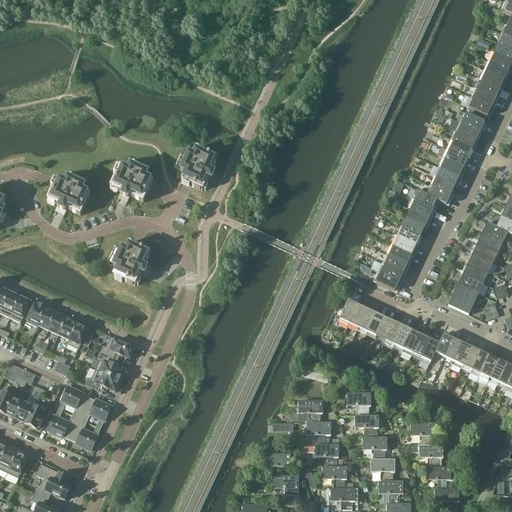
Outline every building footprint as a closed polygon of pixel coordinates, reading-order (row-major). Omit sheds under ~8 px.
[(511,18),(511,7),(507,5),(502,15),(511,19),(511,18)] [(511,40),(511,29),(507,27),(503,36),(511,40)] [(511,51),(511,40),(503,36),(498,45),(511,51)] [(479,40),(476,46),(487,51),(490,45),(479,40)] [(511,62),(511,51),(498,45),(494,55),(511,62)] [(508,73),(511,65),(511,62),(494,55),(490,64),(508,73)] [(504,82),(508,73),(490,64),(486,73),(504,82)] [(461,72),(456,82),(463,85),(468,76),(461,72)] [(500,91),(504,82),(486,73),(481,82),(500,91)] [(496,100),(500,91),(481,82),(477,91),(496,100)] [(491,109),(496,100),(477,91),(473,100),(491,109)] [(491,109),(473,100),(468,110),(487,118),(491,109)] [(466,115),(462,125),(480,133),(484,124),(466,115)] [(462,125),(458,134),(476,142),(480,133),(462,125)] [(458,134),(453,143),(471,151),(476,142),(458,134)] [(453,143),(449,152),(467,160),(471,151),(453,143)] [(211,173),(218,159),(196,149),(193,157),(182,152),(173,169),(184,174),(181,182),(182,183),(181,185),(189,189),(190,187),(202,192),(208,180),(211,181),(214,174),(211,173)] [(449,152),(445,161),(463,170),(467,160),(449,152)] [(153,182),(145,179),(150,168),(132,159),(127,170),(119,167),(119,168),(117,167),(113,175),(115,176),(109,188),(122,194),(121,197),(128,200),(129,197),(143,204),(153,182)] [(445,161),(441,170),(459,179),(463,170),(445,161)] [(441,170),(436,179),(454,188),(459,179),(441,170)] [(90,195),(82,192),(87,181),(70,172),(64,183),(56,180),(56,181),(54,180),(50,188),(52,189),(47,201),(59,207),(58,210),(65,213),(66,210),(80,217),(90,195)] [(436,179),(432,188),(450,197),(454,188),(436,179)] [(428,197),(437,202),(446,206),(450,197),(432,188),(428,197)] [(416,191),(411,201),(414,202),(433,211),(437,202),(428,197),(419,193),(416,191)] [(414,202),(410,211),(428,220),(433,211),(414,202)] [(511,210),(506,208),(501,218),(511,223),(511,210)] [(410,211),(406,221),(424,229),(428,220),(410,211)] [(511,223),(501,218),(497,228),(496,228),(507,233),(507,234),(511,235),(511,223)] [(406,221),(402,230),(420,238),(424,229),(406,221)] [(496,228),(497,228),(488,224),(483,234),(502,244),(507,234),(507,233),(496,228)] [(397,228),(393,237),(397,239),(416,247),(420,238),(402,230),(397,228)] [(502,244),(483,234),(478,245),(497,254),(502,244)] [(397,239),(393,248),(411,256),(416,247),(397,239)] [(144,268),(151,254),(129,244),(125,252),(114,247),(106,264),(117,269),(113,277),(115,278),(114,280),(122,284),(123,281),(135,287),(141,275),(144,276),(147,269),(144,268)] [(497,254),(478,245),(473,255),(492,264),(497,254)] [(393,248),(389,257),(407,266),(411,256),(393,248)] [(492,264),(473,255),(468,266),(487,275),(492,264)] [(386,256),(382,265),(384,266),(403,275),(407,266),(389,257),(386,256)] [(375,262),(371,270),(378,273),(378,274),(380,275),(398,284),(403,275),(384,266),(382,265),(375,262)] [(487,275),(468,266),(463,276),(483,285),(487,275)] [(511,272),(511,266),(503,269),(505,275),(511,272)] [(380,275),(376,284),(394,293),(398,284),(380,275)] [(483,285),(463,276),(458,286),(478,295),(483,285)] [(478,295),(458,286),(453,297),(473,306),(478,295)] [(506,292),(504,286),(493,290),(495,296),(506,292)] [(0,313),(9,294),(0,289),(0,313)] [(508,297),(506,292),(495,296),(497,301),(508,297)] [(0,315),(10,320),(19,299),(9,294),(0,313),(0,315)] [(473,306),(453,297),(448,307),(468,316),(473,306)] [(20,325),(30,304),(19,299),(10,320),(20,325)] [(357,307),(348,302),(339,321),(348,325),(357,307)] [(37,329),(46,309),(38,305),(38,307),(34,306),(26,324),(37,329)] [(358,330),(366,311),(357,307),(348,325),(358,330)] [(485,316),(496,312),(494,307),(483,311),(485,316)] [(48,332),(56,316),(46,311),(47,309),(46,309),(37,329),(38,327),(48,332)] [(367,334),(375,315),(366,311),(358,330),(367,334)] [(498,318),(496,312),(485,316),(487,322),(498,318)] [(384,319),(375,315),(367,334),(376,338),(384,319)] [(59,337),(66,321),(56,316),(48,332),(59,337)] [(385,342),(394,324),(384,319),(376,338),(385,342)] [(67,346),(76,325),(66,321),(59,337),(69,341),(66,346),(67,346)] [(394,347),(403,328),(394,324),(385,342),(394,347)] [(81,345),(88,331),(76,325),(67,346),(78,351),(81,345)] [(403,351),(412,332),(403,328),(394,347),(403,351)] [(88,331),(81,345),(88,349),(95,332),(92,331),(91,332),(88,331)] [(412,355),(421,336),(412,332),(403,351),(412,355)] [(421,359),(430,341),(421,336),(412,355),(421,359)] [(444,359),(453,340),(443,336),(439,345),(435,354),(444,359)] [(135,350),(110,339),(105,349),(103,348),(100,354),(113,360),(114,360),(113,360),(115,355),(122,358),(123,357),(130,361),(135,350)] [(453,363),(462,345),(453,340),(444,359),(453,363)] [(439,345),(430,341),(421,359),(431,364),(435,354),(439,345)] [(462,367),(471,349),(462,345),(453,363),(462,367)] [(89,349),(85,357),(92,360),(95,353),(89,349)] [(471,372),(480,353),(471,349),(462,367),(471,372)] [(481,376),(489,358),(480,353),(471,372),(481,376)] [(117,370),(118,368),(110,365),(112,361),(113,361),(113,360),(100,354),(97,361),(104,364),(100,373),(95,371),(120,383),(124,373),(117,370)] [(490,380),(498,362),(489,358),(481,376),(480,378),(489,382),(490,380)] [(508,366),(498,362),(490,380),(499,385),(508,366)] [(305,363),(301,378),(327,385),(331,370),(305,363)] [(57,364),(54,370),(67,375),(70,369),(57,364)] [(511,380),(511,368),(508,366),(499,385),(508,389),(511,380)] [(120,383),(95,371),(90,381),(88,380),(85,387),(98,393),(98,392),(100,388),(107,391),(108,390),(115,393),(116,391),(118,392),(121,386),(119,385),(120,383)] [(79,420),(89,399),(83,396),(82,395),(83,394),(77,391),(76,392),(68,388),(61,403),(62,403),(58,411),(62,413),(66,405),(76,410),(72,417),(79,420)] [(0,413),(5,416),(15,394),(4,389),(0,397),(0,413)] [(15,420),(23,404),(13,399),(15,394),(5,416),(15,420)] [(358,408),(358,418),(358,419),(369,419),(369,418),(369,396),(346,396),(346,407),(356,407),(356,408),(358,408)] [(108,416),(109,415),(111,409),(96,402),(89,399),(79,420),(86,424),(90,416),(100,421),(96,428),(100,430),(104,423),(105,423),(105,422),(107,423),(109,417),(108,416)] [(299,425),(306,425),(310,425),(310,426),(321,426),(321,425),(321,403),(299,403),(299,425)] [(25,426),(33,408),(33,409),(23,404),(15,420),(25,425),(25,426)] [(41,420),(44,413),(33,408),(25,426),(36,430),(37,429),(38,429),(42,421),(41,420)] [(69,442),(79,420),(72,417),(69,425),(59,420),(62,413),(58,411),(55,418),(54,418),(47,432),(56,436),(55,438),(61,440),(62,439),(63,439),(69,442)] [(377,418),(369,418),(369,419),(358,419),(358,418),(355,418),(354,429),(364,430),(366,430),(366,440),(366,441),(377,441),(377,440),(377,418)] [(97,438),(100,430),(96,428),(93,436),(83,431),(86,424),(79,420),(69,442),(76,445),(91,453),(95,445),(96,446),(99,440),(97,439),(98,438),(97,438)] [(329,425),(321,425),(321,426),(310,426),(310,425),(306,425),(306,436),(315,436),(315,437),(317,437),(317,447),(329,447),(329,425)] [(422,438),(422,448),(433,448),(433,426),(411,426),(411,437),(420,437),(420,438),(422,438)] [(385,440),(377,440),(377,441),(366,441),(366,440),(362,440),(362,451),(372,451),(372,452),(374,452),(374,462),(385,462),(385,440)] [(337,447),(329,447),(317,447),(314,447),(314,458),(324,458),(324,459),(325,459),(325,469),(325,470),(337,470),(337,469),(337,447)] [(441,448),(433,448),(422,448),(418,448),(418,459),(427,459),(430,459),(430,470),(441,470),(441,448)] [(0,471),(7,475),(17,454),(6,449),(0,463),(0,471)] [(18,480),(28,459),(17,454),(7,475),(18,480)] [(277,468),(277,478),(277,479),(289,479),(289,478),(289,456),(266,456),(266,468),(275,468),(277,468)] [(361,462),(354,463),(355,471),(362,469),(361,462)] [(393,462),(385,462),(374,462),(370,462),(370,473),(380,473),(380,474),(381,474),(381,484),(393,485),(393,484),(393,462)] [(65,487),(69,479),(58,474),(58,475),(41,467),(37,477),(45,480),(40,490),(38,489),(35,495),(47,501),(50,495),(65,502),(65,500),(67,501),(71,492),(69,491),(70,489),(65,487)] [(345,469),(337,469),(337,470),(325,470),(325,469),(322,469),(322,480),(332,480),(332,481),(333,481),(333,491),(345,491),(345,469)] [(309,470),(304,472),(311,491),(317,491),(309,470)] [(449,470),(441,470),(430,470),(426,470),(426,481),(436,481),(436,482),(438,482),(438,492),(449,492),(449,470)] [(297,478),(289,478),(289,479),(277,479),(277,478),(274,478),(274,489),(283,489),(283,490),(285,490),(285,501),(297,501),(297,478)] [(401,484),(393,484),(393,485),(381,484),(379,484),(378,495),(388,495),(388,496),(390,496),(390,506),(401,506),(401,484)] [(352,511),(353,491),(345,491),(333,491),(330,491),(330,502),(340,502),(340,503),(342,503),(341,511),(352,511)] [(320,492),(319,500),(328,500),(328,492),(320,492)] [(457,511),(457,492),(449,492),(438,492),(435,492),(435,503),(444,503),(444,504),(446,504),(446,511),(457,511)] [(53,511),(45,508),(47,501),(35,495),(31,502),(34,503),(30,511),(27,511),(22,509),(20,511),(53,511)]
